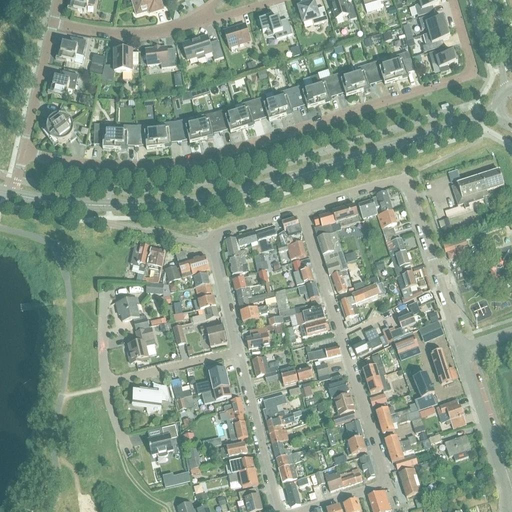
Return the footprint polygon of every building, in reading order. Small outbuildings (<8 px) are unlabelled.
[(67,11),(77,13),(78,12),(86,14),(88,6),(94,8),(96,0),(73,0),(73,1),(70,0),(67,11)] [(131,0),(136,16),(145,14),(145,13),(149,12),(149,15),(163,11),(160,0),(131,0)] [(329,0),(336,20),(348,16),(350,22),(357,20),(352,6),(347,8),(344,0),(329,0)] [(438,0),(420,0),(419,0),(420,6),(415,7),(418,18),(431,14),(430,8),(439,6),(438,3),(440,3),(438,0)] [(299,8),(298,9),(303,24),(312,22),(314,27),(328,22),(324,9),(316,11),(315,6),(311,7),(310,5),(307,6),(307,5),(306,4),(305,3),(304,3),(303,3),(302,3),(301,4),(300,5),(300,6),(299,6),(299,8)] [(275,36),(277,41),(292,36),(287,20),(280,23),(279,20),(273,22),(271,17),(259,21),(263,34),(266,32),(268,38),(275,36)] [(427,30),(429,35),(447,29),(445,22),(443,22),(443,20),(434,22),(432,17),(418,20),(422,31),(427,30)] [(224,33),(229,48),(250,42),(245,25),(238,28),(238,29),(224,33)] [(447,29),(429,35),(423,37),(426,47),(422,48),(424,54),(441,49),(440,43),(449,40),(448,38),(450,37),(447,29)] [(187,62),(197,59),(198,61),(205,59),(205,56),(212,54),(214,62),(224,59),(218,42),(209,45),(207,37),(182,45),(187,62)] [(56,61),(66,63),(66,62),(74,64),(76,56),(83,57),(86,42),(70,39),(69,47),(63,45),(62,51),(58,50),(56,61)] [(148,67),(161,66),(161,70),(177,68),(175,50),(167,51),(167,48),(146,51),(148,67)] [(458,65),(455,56),(454,57),(453,54),(444,57),(442,51),(429,55),(432,66),(437,64),(440,75),(449,72),(448,68),(454,66),(458,65)] [(132,54),(132,52),(114,52),(114,67),(104,67),(101,82),(113,85),(115,74),(132,74),(132,66),(138,66),(138,54),(132,54)] [(398,64),(391,66),(396,83),(408,79),(407,75),(414,73),(408,53),(396,57),(398,64)] [(413,59),(415,66),(421,64),(419,57),(413,59)] [(381,62),(370,66),(376,85),(383,82),(385,86),(396,83),(391,66),(383,68),(381,62)] [(360,76),(352,78),(358,95),(369,91),(368,87),(376,85),(370,66),(358,69),(360,76)] [(48,95),(58,98),(58,96),(66,98),(68,90),(75,92),(78,77),(63,73),(61,81),(55,79),(54,85),(50,84),(48,95)] [(343,74),(331,78),(337,97),(345,95),(346,98),(358,95),(352,78),(345,80),(343,74)] [(310,79),(314,90),(319,107),(331,103),(330,99),(337,97),(331,78),(320,81),(318,76),(310,79)] [(304,86),(293,90),(299,109),(306,107),(308,111),(319,107),(314,90),(306,92),(304,86)] [(283,100),(275,102),(281,119),(292,115),(291,111),(299,109),(293,90),(281,94),(283,100)] [(266,98),(254,102),(260,121),(268,119),(269,123),(281,119),(275,102),(268,105),(266,98)] [(244,112),(237,114),(242,131),(254,127),(252,124),(260,121),(254,102),(242,106),(244,112)] [(227,110),(215,114),(221,133),(229,131),(230,135),(242,131),(237,114),(229,117),(227,110)] [(49,138),(50,139),(71,123),(71,122),(70,121),(69,121),(67,119),(66,119),(65,118),(64,118),(63,118),(62,118),(60,118),(57,113),(51,118),(53,120),(52,120),(51,121),(50,122),(50,123),(49,124),(49,125),(48,126),(48,127),(47,128),(47,129),(47,130),(47,131),(47,133),(47,134),(48,135),(48,136),(48,137),(49,138)] [(205,123),(197,125),(202,142),(213,139),(212,136),(221,133),(215,114),(203,117),(205,123)] [(188,121),(176,123),(180,143),(189,141),(190,145),(202,142),(197,125),(190,127),(188,121)] [(71,123),(50,139),(50,140),(51,141),(52,141),(53,142),(54,143),(55,143),(56,144),(57,144),(59,144),(60,144),(61,144),(62,144),(63,144),(65,144),(66,143),(67,143),(68,142),(69,141),(70,144),(76,139),(73,135),(74,134),(74,133),(74,132),(74,131),(74,129),(74,128),(73,127),(73,126),(72,125),(72,124),(71,123)] [(165,131),(157,132),(159,150),(171,148),(170,144),(180,143),(176,123),(164,125),(165,131)] [(103,151),(115,151),(116,134),(116,127),(94,126),(94,146),(103,147),(103,151)] [(148,126),(136,128),(137,148),(146,147),(146,151),(159,150),(157,132),(149,133),(148,126)] [(116,134),(115,151),(127,151),(127,147),(137,148),(136,128),(124,127),(123,134),(116,134)] [(457,186),(452,188),(458,207),(464,205),(465,210),(470,209),(469,205),(483,201),(483,198),(488,197),(487,192),(500,188),(504,187),(499,172),(457,185),(457,186)] [(378,217),(378,218),(392,213),(386,193),(376,196),(377,198),(372,199),(373,202),(375,209),(380,208),(382,216),(378,217)] [(377,216),(375,209),(373,202),(360,206),(364,220),(377,216)] [(320,218),(323,227),(314,229),(317,239),(333,234),(330,226),(340,223),(341,226),(344,226),(344,228),(354,226),(354,224),(361,222),(360,217),(358,217),(355,208),(320,218)] [(382,230),(385,239),(395,235),(393,230),(388,231),(387,228),(396,226),(392,213),(378,218),(382,230)] [(285,233),(287,232),(288,238),(292,237),(301,234),(297,220),(282,224),(285,233)] [(260,232),(256,233),(259,242),(258,242),(259,247),(261,254),(274,250),(272,245),(269,246),(267,240),(277,237),(276,233),(274,229),(274,228),(273,228),(265,231),(260,232)] [(284,236),(279,238),(282,249),(283,248),(287,247),(294,245),(292,237),(288,238),(287,232),(285,233),(283,233),(284,236)] [(242,237),(237,238),(237,239),(240,247),(251,244),(252,249),(259,247),(258,242),(257,242),(254,233),(246,236),(242,237)] [(331,236),(317,240),(329,277),(330,277),(342,273),(342,271),(345,270),(344,264),(342,265),(341,263),(346,262),(337,234),(331,236)] [(395,235),(385,239),(386,244),(396,240),(395,235)] [(230,241),(226,242),(227,247),(228,254),(230,261),(240,259),(245,258),(248,258),(247,252),(241,253),(240,247),(237,239),(230,241)] [(387,247),(391,259),(405,254),(401,241),(391,244),(392,246),(387,247)] [(279,254),(289,251),(291,261),(297,260),(297,261),(307,258),(303,244),(288,248),(287,247),(278,250),(279,254)] [(459,258),(458,251),(465,251),(465,244),(450,245),(450,259),(459,258)] [(139,272),(144,273),(150,249),(141,246),(140,248),(135,247),(131,265),(136,267),(136,268),(140,269),(139,272)] [(259,247),(252,249),(254,257),(259,256),(261,255),(261,254),(259,247)] [(147,271),(155,273),(153,279),(144,279),(143,284),(158,285),(165,252),(152,249),(147,271)] [(357,252),(347,254),(349,263),(359,261),(357,252)] [(405,254),(391,259),(392,264),(397,278),(412,274),(405,254)] [(259,256),(254,257),(256,265),(258,274),(263,273),(261,264),(259,258),(264,257),(264,255),(261,255),(259,256)] [(201,274),(210,271),(205,257),(178,266),(183,280),(201,274)] [(240,259),(230,261),(233,277),(248,274),(245,258),(240,259)] [(493,261),(492,280),(507,280),(508,262),(493,261)] [(292,264),(296,275),(295,275),(298,287),(314,283),(311,271),(303,273),(299,262),(292,264)] [(177,267),(165,271),(169,284),(181,280),(177,267)] [(355,281),(364,279),(362,270),(352,273),(355,281)] [(263,273),(258,274),(261,286),(266,285),(269,284),(266,272),(263,273)] [(342,273),(342,274),(334,277),(339,295),(347,292),(343,278),(347,277),(346,272),(342,273)] [(412,274),(397,278),(404,301),(410,299),(407,291),(416,288),(412,274)] [(195,289),(210,286),(207,275),(192,278),(195,289)] [(235,283),(237,292),(252,288),(250,279),(235,283)] [(359,291),(367,288),(364,282),(356,285),(359,291)] [(354,295),(352,296),(352,297),(353,299),(356,306),(386,293),(382,284),(354,295)] [(146,295),(163,296),(164,286),(147,285),(146,295)] [(210,286),(195,289),(197,298),(202,297),(212,295),(210,286)] [(304,296),(306,302),(319,298),(316,286),(299,291),(301,297),(304,296)] [(237,293),(239,301),(251,299),(249,290),(252,289),(252,288),(237,292),(237,293)] [(275,295),(278,306),(279,309),(279,313),(289,310),(285,292),(275,295)] [(251,299),(239,301),(240,311),(253,308),(253,305),(265,302),(266,308),(266,309),(278,306),(275,295),(275,294),(271,295),(268,295),(251,299)] [(170,297),(159,299),(161,306),(171,304),(170,297)] [(205,311),(216,308),(213,298),(193,303),(196,313),(202,311),(205,311)] [(353,299),(340,304),(345,321),(359,316),(356,306),(353,299)] [(134,324),(136,332),(149,329),(147,321),(146,318),(139,319),(137,307),(138,304),(135,302),(135,300),(118,304),(120,311),(118,314),(121,316),(123,324),(135,321),(136,323),(134,324)] [(191,308),(181,310),(181,304),(174,305),(175,316),(182,315),(192,313),(191,308)] [(255,310),(241,313),(243,324),(259,320),(258,315),(261,314),(262,316),(267,315),(267,313),(268,313),(268,311),(279,309),(278,306),(266,309),(266,308),(255,310)] [(216,308),(205,311),(202,311),(203,316),(190,319),(191,325),(192,325),(197,324),(219,319),(216,308)] [(296,317),(295,317),(298,328),(300,327),(325,321),(321,308),(311,311),(312,312),(307,314),(299,315),(296,316),(296,317)] [(486,316),(483,309),(476,312),(479,319),(486,316)] [(289,310),(279,313),(281,318),(283,318),(283,319),(295,317),(296,317),(296,316),(295,310),(289,311),(289,310)] [(388,330),(382,332),(385,338),(388,345),(393,343),(394,343),(412,334),(409,335),(407,329),(416,325),(412,315),(397,321),(401,330),(390,334),(388,330)] [(154,326),(169,323),(168,318),(153,320),(154,326)] [(268,321),(270,327),(284,324),(283,319),(283,318),(281,318),(268,321)] [(328,333),(325,321),(300,327),(303,339),(328,333)] [(422,331),(427,344),(446,336),(441,323),(422,331)] [(284,324),(270,327),(266,328),(266,329),(249,332),(251,339),(246,340),(249,351),(270,347),(267,333),(275,331),(275,333),(284,331),(283,329),(284,329),(283,325),(284,325),(284,324)] [(192,325),(191,325),(180,328),(173,329),(177,345),(184,344),(181,330),(192,327),(192,325)] [(207,335),(211,349),(227,345),(223,326),(207,330),(206,328),(200,329),(202,336),(207,335)] [(289,339),(296,338),(294,327),(288,328),(289,339)] [(128,355),(131,365),(141,363),(141,361),(148,359),(146,348),(155,346),(151,330),(136,334),(139,344),(129,347),(130,354),(128,355)] [(359,346),(353,349),(355,353),(357,358),(362,356),(368,353),(368,352),(372,350),(372,351),(377,349),(382,346),(374,330),(370,332),(364,335),(366,338),(367,341),(368,344),(365,345),(364,344),(359,346)] [(412,334),(394,343),(398,355),(418,347),(414,338),(413,338),(412,334)] [(325,351),(317,353),(316,347),(305,349),(307,358),(308,358),(309,363),(318,361),(318,362),(327,360),(332,359),(341,357),(339,348),(325,351)] [(431,356),(441,386),(457,381),(454,369),(448,370),(443,353),(431,356)] [(363,371),(367,383),(384,377),(384,376),(380,378),(377,370),(383,368),(380,356),(371,359),(374,368),(363,371)] [(256,379),(265,377),(267,384),(278,381),(276,373),(278,373),(277,368),(269,370),(266,358),(252,361),(256,379)] [(220,364),(207,366),(209,375),(221,372),(220,364)] [(329,376),(327,366),(316,368),(318,379),(329,376)] [(298,383),(294,369),(280,372),(282,378),(281,378),(284,387),(298,383)] [(313,378),(310,369),(297,373),(299,382),(313,378)] [(198,386),(200,396),(202,395),(214,393),(229,389),(225,371),(221,372),(209,375),(211,383),(198,386)] [(415,403),(420,413),(437,405),(432,396),(434,395),(426,376),(414,381),(422,400),(415,403)] [(332,387),(328,389),(332,401),(341,398),(340,395),(348,393),(346,383),(344,384),(342,377),(330,380),(332,387)] [(384,377),(367,383),(370,395),(383,391),(384,394),(392,391),(390,385),(387,386),(385,379),(384,377)] [(180,381),(171,383),(173,390),(176,402),(184,400),(191,398),(192,398),(198,397),(197,392),(195,385),(182,389),(181,388),(180,381)] [(155,385),(153,384),(152,385),(153,386),(153,393),(141,391),(140,395),(135,395),(133,406),(150,408),(149,411),(154,411),(154,413),(158,413),(158,409),(161,410),(162,401),(170,402),(167,388),(164,388),(162,388),(159,387),(157,386),(155,385)] [(303,390),(306,399),(312,397),(310,388),(303,390)] [(204,406),(232,399),(229,389),(214,393),(202,395),(204,406)] [(289,392),(291,398),(301,395),(299,390),(289,392)] [(370,400),(372,407),(385,403),(383,396),(370,400)] [(263,412),(266,423),(285,418),(284,412),(278,414),(277,408),(287,405),(284,397),(263,403),(266,411),(263,412)] [(336,401),(341,417),(333,420),(336,428),(356,421),(353,413),(355,412),(350,397),(336,401)] [(184,400),(176,402),(177,402),(179,412),(186,410),(184,401),(184,400)] [(228,410),(229,412),(233,411),(235,420),(243,418),(245,418),(240,400),(231,403),(233,409),(228,410)] [(450,421),(452,427),(465,423),(463,417),(460,406),(458,407),(457,402),(436,409),(438,416),(447,414),(449,421),(450,421)] [(393,408),(376,414),(380,425),(405,417),(405,416),(409,415),(409,416),(418,413),(415,404),(407,406),(408,411),(395,415),(393,408)] [(229,412),(220,414),(222,422),(228,420),(232,441),(238,440),(238,442),(248,440),(245,424),(244,424),(243,418),(235,420),(233,411),(229,412)] [(266,424),(269,435),(281,431),(280,428),(292,424),(293,426),(295,425),(293,419),(301,416),(300,413),(292,416),(285,418),(266,423),(266,424)] [(409,415),(405,416),(405,417),(407,422),(412,423),(421,420),(419,416),(418,413),(409,416),(409,415)] [(400,425),(407,422),(405,417),(380,425),(383,436),(395,432),(392,425),(399,423),(400,425)] [(190,420),(183,422),(184,427),(181,428),(182,431),(186,430),(186,429),(192,428),(190,420)] [(412,423),(414,430),(423,427),(421,420),(412,423)] [(353,437),(354,441),(363,439),(359,423),(346,426),(349,439),(353,437)] [(152,457),(158,456),(158,459),(161,459),(165,458),(168,456),(167,453),(173,452),(171,441),(178,439),(175,427),(162,430),(164,438),(148,441),(152,457)] [(423,427),(414,430),(415,435),(425,432),(423,427)] [(269,436),(272,446),(282,444),(288,442),(285,432),(282,433),(281,431),(269,435),(270,436),(269,436)] [(336,446),(333,438),(331,432),(326,433),(327,440),(328,439),(331,448),(336,446)] [(189,436),(183,437),(185,446),(191,445),(189,436)] [(429,440),(431,446),(441,442),(439,436),(429,440)] [(385,442),(388,453),(417,444),(414,437),(408,439),(409,441),(402,444),(401,443),(399,444),(397,438),(385,442)] [(466,438),(445,445),(446,450),(449,459),(454,457),(456,463),(468,459),(466,453),(471,452),(466,438)] [(303,446),(301,439),(293,442),(295,448),(303,446)] [(363,439),(354,441),(355,442),(348,444),(349,448),(346,449),(348,455),(351,454),(352,456),(366,452),(362,439),(363,439)] [(272,446),(276,460),(292,455),(290,449),(284,451),(282,444),(272,446)] [(417,444),(388,453),(392,465),(404,461),(402,454),(405,454),(404,453),(412,451),(412,453),(419,451),(417,444)] [(221,451),(223,460),(247,455),(245,445),(237,447),(237,445),(234,446),(234,448),(227,449),(221,451)] [(276,460),(279,470),(288,467),(288,466),(300,462),(297,454),(292,456),(292,455),(276,460)] [(347,463),(345,456),(334,460),(336,467),(347,463)] [(365,472),(368,481),(375,479),(369,457),(360,460),(363,473),(365,472)] [(199,459),(188,461),(190,471),(201,469),(199,459)] [(230,465),(232,476),(239,475),(254,471),(252,460),(230,465)] [(288,467),(279,470),(283,484),(297,480),(293,466),(300,464),(300,462),(288,466),(288,467)] [(396,466),(397,472),(408,468),(406,463),(396,466)] [(399,475),(407,499),(422,494),(414,470),(399,475)] [(239,475),(232,476),(229,477),(230,484),(241,482),(242,490),(258,486),(254,471),(239,475)] [(171,473),(160,475),(163,487),(174,485),(172,477),(171,473)] [(316,475),(319,486),(325,485),(322,473),(316,475)] [(178,478),(173,479),(175,486),(191,483),(188,474),(188,475),(178,478)] [(330,493),(343,488),(339,477),(339,474),(329,477),(329,475),(325,476),(330,493)] [(347,474),(339,477),(343,488),(362,483),(360,474),(348,477),(347,474)] [(310,485),(308,478),(300,480),(302,488),(310,485)] [(198,495),(206,493),(204,485),(195,487),(198,495)] [(286,489),(291,509),(301,507),(295,486),(286,489)] [(322,498),(319,487),(313,489),(317,500),(322,498)] [(239,509),(240,511),(261,511),(259,497),(257,498),(256,490),(239,494),(241,501),(245,500),(247,507),(239,509)] [(372,511),(390,511),(384,492),(368,497),(372,511)] [(204,494),(196,496),(197,503),(205,501),(204,494)] [(224,498),(218,500),(220,507),(226,505),(224,498)] [(359,511),(357,502),(344,506),(345,511),(346,511),(359,511)]
